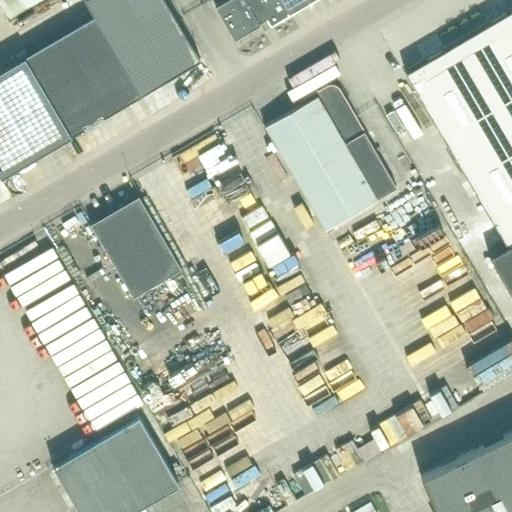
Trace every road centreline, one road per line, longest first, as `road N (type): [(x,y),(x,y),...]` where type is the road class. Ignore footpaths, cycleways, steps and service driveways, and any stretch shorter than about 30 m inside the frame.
road 1 (unclassified): [(0,226),(384,0)]
road 2 (unknown): [(223,94),(370,340)]
